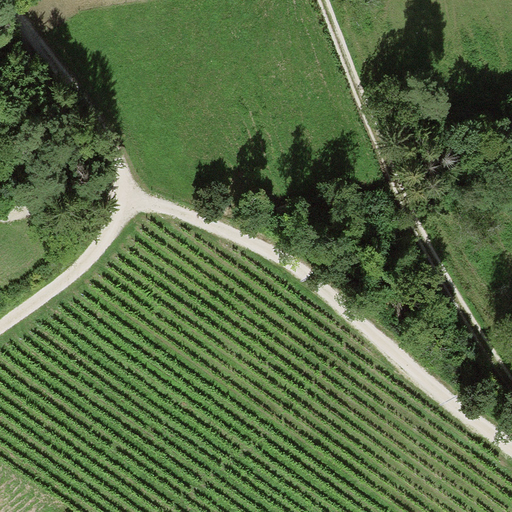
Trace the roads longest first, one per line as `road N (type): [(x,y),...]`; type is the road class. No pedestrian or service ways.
road 1 (track): [(511,443),(251,243),(121,198)]
road 2 (track): [(325,0),(388,168),(432,258),(511,383)]
road 3 (track): [(0,322),(74,271),(104,238),(121,198),(114,155),(2,0)]
road 4 (track): [(67,90),(78,140),(66,169),(40,196),(0,211)]
